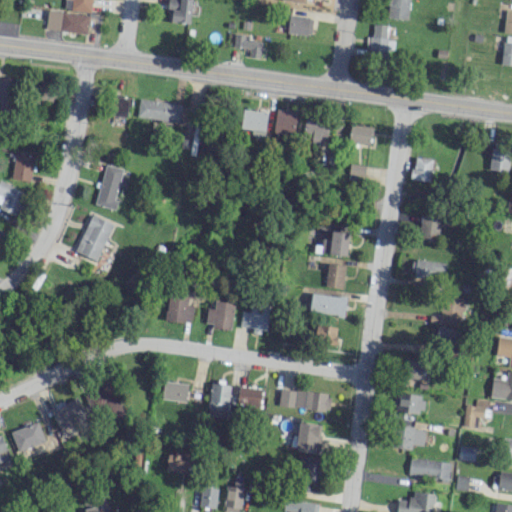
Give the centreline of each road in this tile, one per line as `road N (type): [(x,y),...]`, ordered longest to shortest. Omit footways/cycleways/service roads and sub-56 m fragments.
road 1 (tertiary): [(511,112),(0,43)]
road 2 (residential): [(405,98),(347,511)]
road 3 (residential): [(363,374),(145,341),(0,392)]
road 4 (residential): [(86,55),(55,223),(25,270),(0,291)]
